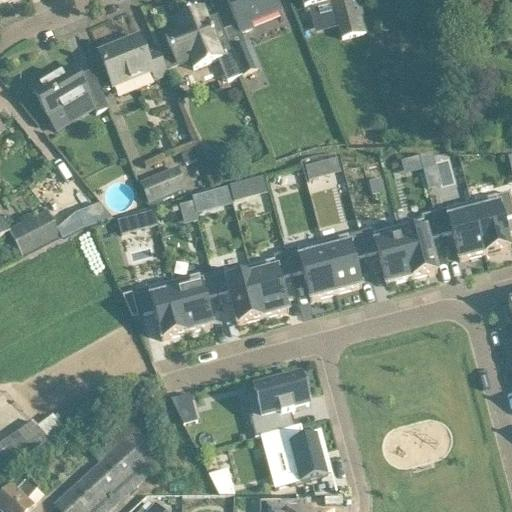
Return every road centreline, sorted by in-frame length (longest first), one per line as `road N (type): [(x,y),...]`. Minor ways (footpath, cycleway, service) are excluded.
road 1 (residential): [(324,340),(362,511)]
road 2 (residential): [(324,340),(166,385)]
road 3 (residential): [(511,466),(475,323),(462,313)]
road 4 (residential): [(462,313),(446,309),(324,340)]
